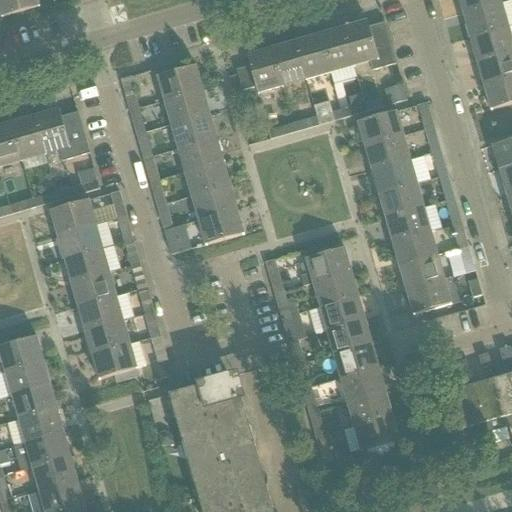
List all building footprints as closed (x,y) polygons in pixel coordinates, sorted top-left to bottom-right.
[(40,8),(37,0),(0,0),(0,12),(2,19),(40,8)] [(458,0),(463,15),(502,4),(500,0),(458,0)] [(509,28),(502,4),(463,15),(470,39),(509,28)] [(368,22),(343,29),(354,68),(370,63),(372,72),(397,64),(385,23),(369,27),(368,22)] [(511,52),(511,39),(509,28),(470,39),(476,63),(511,52)] [(354,68),(343,29),(319,36),(330,75),(354,68)] [(330,75),(319,36),(295,43),(306,82),(330,75)] [(306,82),(295,43),(271,50),(282,89),(306,82)] [(282,89),(271,50),(246,57),(249,67),(235,71),(242,92),(255,88),(257,96),(282,89)] [(511,52),(476,63),(483,87),(511,78),(511,52)] [(157,78),(164,103),(203,92),(196,67),(157,78)] [(511,105),(511,78),(483,87),(491,111),(511,105)] [(132,85),(123,88),(127,104),(136,101),(132,85)] [(402,87),(385,92),(389,106),(406,102),(402,87)] [(210,116),(203,92),(164,103),(171,127),(210,116)] [(380,99),(364,104),(366,113),(383,108),(382,108),(380,99)] [(329,103),(313,108),(316,118),(319,127),(335,122),(329,103)] [(364,104),(349,108),(351,117),(366,113),(364,104)] [(427,104),(418,106),(422,122),(431,120),(427,104)] [(60,110),(35,117),(46,157),(61,153),(64,162),(90,155),(78,113),(62,118),(60,110)] [(358,124),(365,148),(403,137),(396,112),(358,124)] [(216,140),(210,116),(171,127),(177,151),(216,140)] [(46,157),(35,117),(11,124),(22,164),(46,157)] [(146,134),(141,118),(132,120),(136,137),(146,134)] [(319,127),(316,118),(300,122),(303,131),(319,127)] [(0,170),(22,164),(11,124),(0,127),(0,170)] [(268,131),(270,140),(270,141),(286,136),(283,127),(268,131)] [(150,150),(146,134),(136,137),(141,152),(150,150)] [(441,152),(436,136),(427,138),(431,155),(441,152)] [(410,161),(403,137),(365,148),(372,172),(410,161)] [(223,164),(216,140),(177,151),(184,175),(223,164)] [(511,167),(511,140),(491,147),(498,171),(511,167)] [(445,168),(441,152),(431,155),(436,171),(445,168)] [(417,185),(410,161),(372,172),(379,196),(417,185)] [(230,188),(223,164),(184,175),(191,199),(230,188)] [(159,182),(154,166),(145,168),(150,185),(159,182)] [(511,193),(511,167),(498,171),(505,196),(511,193)] [(59,203),(101,190),(98,181),(56,193),(59,203)] [(163,198),(159,182),(150,185),(154,201),(163,198)] [(449,183),(440,186),(445,203),(454,200),(449,183)] [(424,209),(417,185),(379,196),(385,220),(424,209)] [(237,212),(230,188),(191,199),(198,223),(237,212)] [(59,203),(56,193),(40,198),(43,207),(59,203)] [(459,216),(454,200),(445,203),(449,218),(459,216)] [(27,212),(25,202),(8,207),(11,216),(27,212)] [(90,202),(50,213),(57,239),(97,228),(90,202)] [(127,219),(122,202),(112,205),(117,222),(127,219)] [(0,219),(11,216),(8,207),(0,209),(0,219)] [(431,233),(424,209),(385,220),(392,244),(431,233)] [(244,236),(237,212),(198,223),(205,247),(244,236)] [(173,230),(168,213),(159,216),(163,233),(173,230)] [(131,234),(127,219),(117,222),(122,236),(131,234)] [(104,252),(97,228),(57,239),(64,263),(104,252)] [(179,254),(173,230),(163,233),(170,256),(179,254)] [(463,231),(454,234),(458,251),(468,248),(463,231)] [(438,257),(431,233),(392,244),(399,268),(438,257)] [(472,263),(468,248),(458,251),(462,266),(472,263)] [(344,249),(305,260),(309,274),(298,277),(301,289),(312,286),(351,275),(344,249)] [(141,267),(136,250),(126,253),(131,269),(141,267)] [(110,275),(104,252),(64,263),(71,287),(110,275)] [(445,281),(438,257),(399,268),(406,292),(445,281)] [(280,285),(274,261),(265,264),(271,287),(280,285)] [(145,282),(141,267),(131,269),(136,284),(145,282)] [(117,299),(110,275),(71,287),(78,311),(117,299)] [(358,297),(351,275),(312,286),(319,309),(358,297)] [(468,282),(472,298),(482,296),(477,280),(468,282)] [(452,305),(445,281),(406,292),(413,316),(452,305)] [(154,315),(149,297),(140,300),(145,317),(154,315)] [(365,322),(358,297),(319,309),(326,333),(365,322)] [(124,323),(117,299),(78,311),(85,334),(124,323)] [(294,300),(286,303),(285,301),(276,303),(281,320),(290,317),(298,315),(294,300)] [(158,329),(154,315),(145,317),(149,332),(158,329)] [(295,334),(290,317),(281,320),(285,336),(295,334)] [(371,346),(365,322),(326,333),(333,357),(371,346)] [(131,347),(124,323),(85,334),(91,358),(131,347)] [(0,375),(5,374),(43,363),(36,338),(0,348),(0,375)] [(167,362),(163,346),(153,348),(158,365),(167,362)] [(378,370),(371,346),(333,357),(339,381),(378,370)] [(139,378),(131,347),(91,358),(98,382),(114,377),(116,385),(139,378)] [(511,356),(510,348),(499,351),(506,376),(511,374),(511,356)] [(304,365),(299,349),(290,352),(294,368),(304,365)] [(480,369),(491,367),(487,354),(476,357),(480,369)] [(458,376),(469,373),(465,360),(454,363),(458,376)] [(50,387),(43,363),(5,374),(12,397),(50,387)] [(308,381),(304,365),(294,368),(299,384),(308,381)] [(385,394),(378,370),(339,381),(346,405),(385,394)] [(511,374),(506,376),(494,380),(508,428),(511,426),(511,374)] [(272,511),(252,438),(241,399),(240,400),(238,391),(229,394),(225,380),(168,396),(201,511),(272,511)] [(508,428),(494,380),(472,386),(483,425),(486,434),(508,428)] [(483,425),(472,386),(449,393),(460,431),(483,425)] [(57,411),(50,387),(12,397),(19,422),(57,411)] [(392,418),(385,394),(346,405),(353,429),(392,418)] [(318,413),(313,397),(303,399),(308,416),(318,413)] [(64,435),(57,411),(19,422),(25,446),(64,435)] [(322,429),(318,413),(308,416),(313,431),(322,429)] [(399,442),(392,418),(353,429),(360,453),(399,442)] [(25,446),(14,449),(21,473),(32,470),(71,459),(64,435),(25,446)] [(331,461),(327,445),(317,448),(322,464),(331,461)] [(77,482),(71,459),(32,470),(39,493),(77,482)] [(64,511),(84,506),(77,482),(39,493),(44,511),(64,511)] [(9,502),(5,486),(0,487),(0,503),(0,504),(9,502)] [(12,511),(9,502),(0,504),(2,511),(12,511)]
